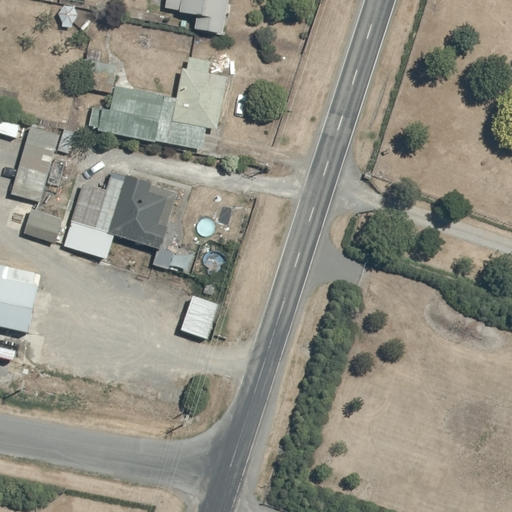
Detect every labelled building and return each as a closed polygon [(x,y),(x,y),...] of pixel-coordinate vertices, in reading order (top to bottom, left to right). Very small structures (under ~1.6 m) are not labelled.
[(226,0),(165,0),(163,11),(196,17),(193,31),(220,36),(226,0)] [(170,124),(204,130),(215,132),(224,78),(206,75),(208,61),(183,57),(176,99),(175,99),(170,124)] [(113,65),(84,63),(81,91),(111,94),(113,65)] [(170,124),(175,99),(117,89),(114,104),(91,100),(85,131),(200,151),(204,130),(170,124)] [(37,206),(59,133),(31,124),(10,197),(37,206)] [(175,195),(108,174),(102,193),(79,186),(61,248),(104,261),(111,238),(158,253),(175,195)] [(61,221),(30,210),(22,234),(53,244),(61,221)] [(190,257),(159,248),(154,267),(185,276),(190,257)] [(38,280),(0,272),(0,320),(29,326),(38,280)] [(215,307),(189,299),(178,334),(204,342),(215,307)]
